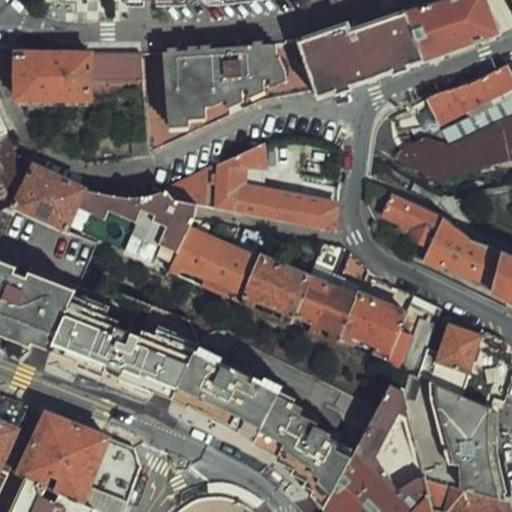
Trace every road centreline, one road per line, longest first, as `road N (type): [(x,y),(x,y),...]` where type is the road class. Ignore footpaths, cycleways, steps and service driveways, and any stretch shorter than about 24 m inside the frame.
road 1 (residential): [(511,325),(391,264),(361,237),(355,208),(361,109),(384,90),(511,43)]
road 2 (residential): [(372,0),(290,22),(175,30),(0,23)]
road 3 (residential): [(154,434),(0,371)]
